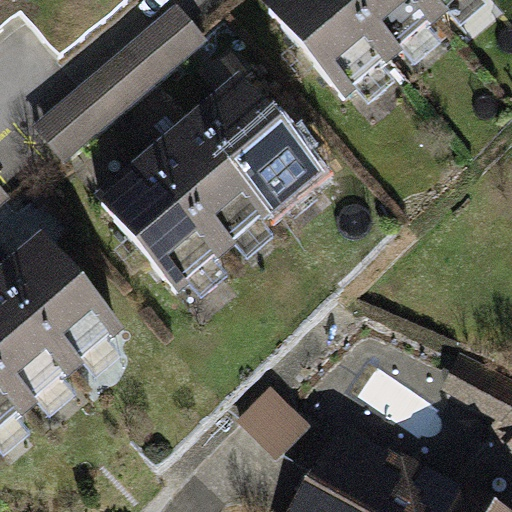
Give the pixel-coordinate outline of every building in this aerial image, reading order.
[(496,0),(300,0),(266,28),(345,124),(497,0),(496,0)] [(177,21),(43,132),(70,165),(204,53),(177,21)] [(243,98),(94,217),(174,316),(322,196),(243,98)] [(0,198),(0,221),(12,212),(0,198)] [(48,251),(0,288),(0,461),(132,357),(48,251)] [(511,388),(479,426),(511,454),(511,388)] [(240,422),(279,468),(317,435),(277,390),(240,422)] [(466,511),(363,446),(321,511),(466,511)]
